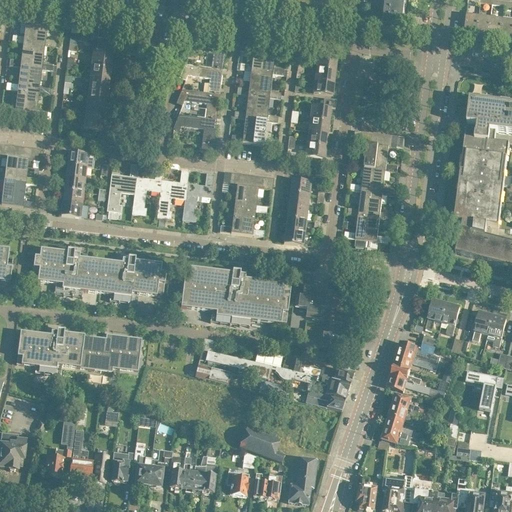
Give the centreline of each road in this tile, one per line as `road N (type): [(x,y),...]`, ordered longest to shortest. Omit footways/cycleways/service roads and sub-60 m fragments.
road 1 (unclassified): [(12,310),(279,342)]
road 2 (unclassified): [(415,269),(443,57)]
road 3 (unclassified): [(430,56),(403,266)]
road 4 (unclassified): [(330,509),(389,335)]
road 5 (residential): [(44,224),(210,245)]
road 6 (residential): [(269,252),(326,260),(336,180)]
road 7 (residential): [(220,166),(234,31)]
road 8 (residential): [(52,145),(65,10)]
road 9 (residential): [(336,180),(353,46)]
road 10 (residential): [(164,159),(180,25)]
road 11 (residential): [(279,173),(294,39)]
